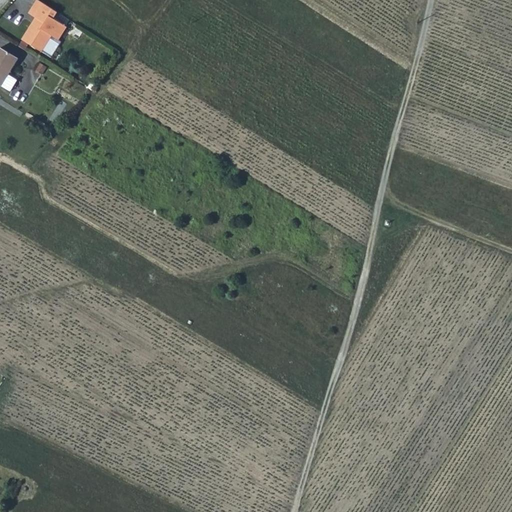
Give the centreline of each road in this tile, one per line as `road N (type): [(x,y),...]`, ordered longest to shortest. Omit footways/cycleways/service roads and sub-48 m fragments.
road 1 (track): [(292,511),(428,0)]
road 2 (track): [(511,256),(376,204)]
